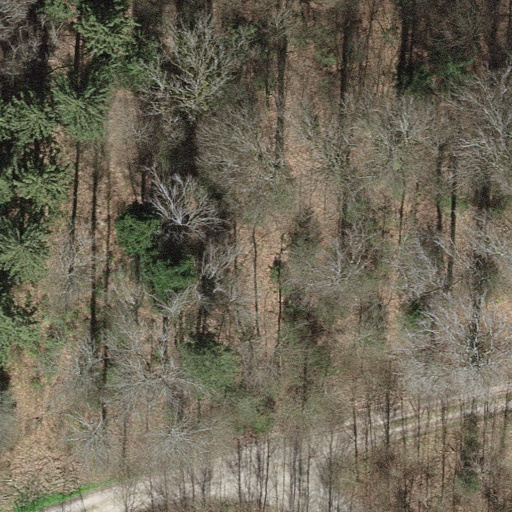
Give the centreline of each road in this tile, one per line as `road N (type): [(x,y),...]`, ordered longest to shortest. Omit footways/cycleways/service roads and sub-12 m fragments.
road 1 (track): [(79,511),(511,401)]
road 2 (track): [(342,511),(291,490),(218,479)]
